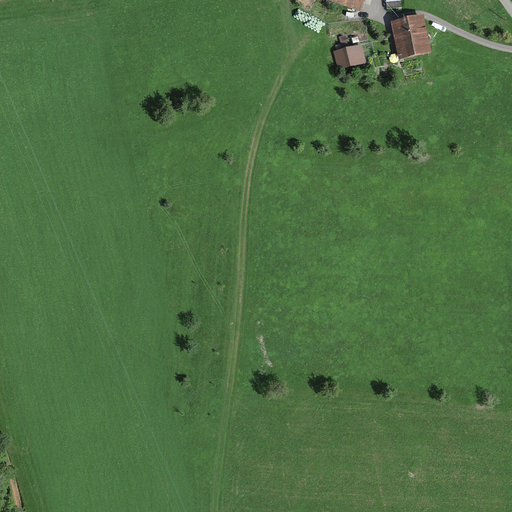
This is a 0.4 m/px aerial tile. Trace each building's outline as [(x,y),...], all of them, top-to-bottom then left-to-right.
[(361,0),(327,0),(357,11),(361,0)] [(387,0),(388,9),(401,8),(400,0),(387,0)] [(450,14),(448,0),(429,0),(431,15),(450,14)] [(420,19),(390,24),(396,60),(426,55),(420,19)] [(347,21),(329,25),(338,70),(362,65),(357,37),(351,38),(347,21)]
